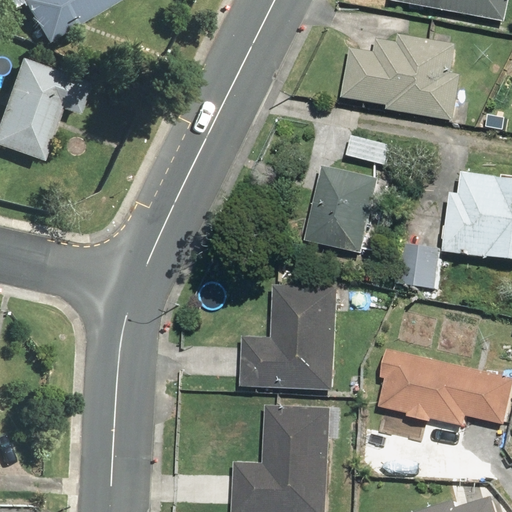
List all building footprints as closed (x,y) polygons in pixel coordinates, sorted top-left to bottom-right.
[(16,0),(15,1),(41,46),(121,0),(16,0)] [(392,0),(392,2),(506,22),(509,0),(392,0)] [(349,50),(342,100),(387,106),(386,113),(454,122),(460,77),(452,76),(457,44),(401,37),(400,44),(379,42),(377,53),(349,50)] [(90,86),(15,60),(0,101),(0,150),(38,164),(57,111),(78,118),(90,86)] [(381,144),(352,137),(347,157),(376,164),(381,144)] [(381,180),(324,167),(306,243),(363,256),(381,180)] [(452,196),(445,254),(511,262),(511,180),(463,175),(460,197),(452,196)] [(438,247),(400,246),(399,286),(437,287),(438,247)] [(334,391),(338,288),(273,286),(272,338),(245,337),(243,388),(334,391)] [(511,398),(511,377),(390,351),(384,379),(386,380),(380,409),(407,415),(406,420),(431,425),(432,420),(465,427),(467,419),(506,427),(511,398)] [(326,511),(332,409),(265,406),(262,466),(234,465),(232,511),(326,511)] [(453,502),(419,511),(498,511),(494,497),(455,509),(453,502)]
